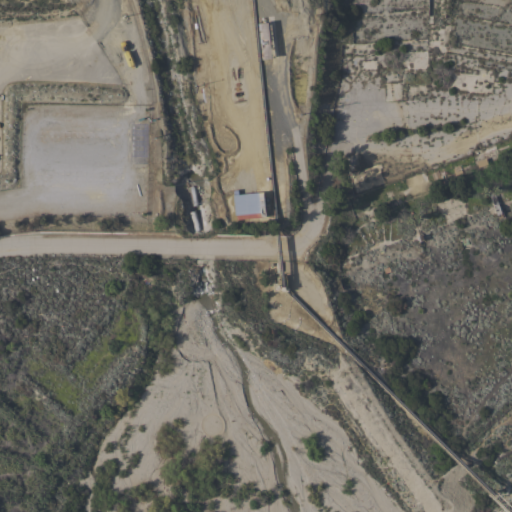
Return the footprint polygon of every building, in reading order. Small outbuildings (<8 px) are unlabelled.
[(446,44),(448,44),(445,56),(434,54),(436,43),(433,43),(437,24),(442,25),(442,27),(450,29),(446,44)] [(427,48),(363,52),(363,42),(426,38),(427,48)] [(511,55),(511,64),(448,53),(449,45),(471,49),(471,48),(511,55)] [(402,74),(400,51),(427,49),(429,73),(402,74)] [(377,70),(359,71),(358,60),(362,59),(376,58),(377,70)] [(401,83),(382,84),(381,70),(400,69),(401,83)] [(445,90),(448,70),(478,74),(478,70),(490,72),(486,95),(475,93),(476,88),(475,87),(474,94),(445,90)] [(355,193),(348,171),(377,162),(384,184),(355,193)] [(431,190),(408,198),(401,177),(424,169),(431,190)]
